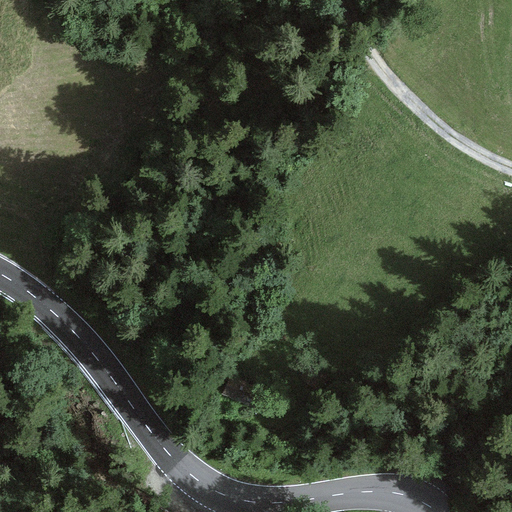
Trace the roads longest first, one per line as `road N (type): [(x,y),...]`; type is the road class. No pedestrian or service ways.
road 1 (tertiary): [(0,273),(71,329),(172,458),(214,489),(266,503),(396,492),(436,511)]
road 2 (track): [(511,168),(454,138),(408,98),(368,48),(346,0)]
